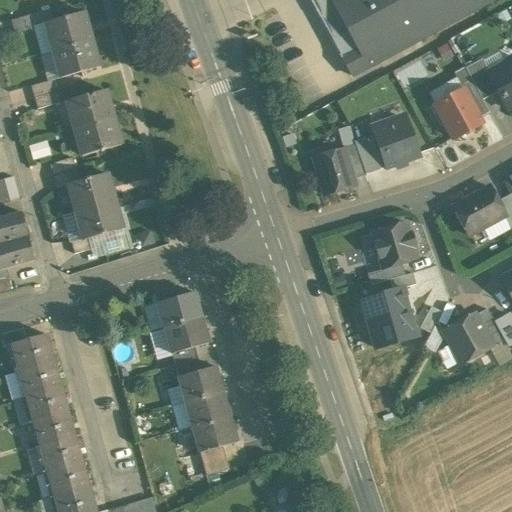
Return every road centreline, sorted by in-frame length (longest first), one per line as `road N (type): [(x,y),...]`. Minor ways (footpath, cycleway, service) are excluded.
road 1 (secondary): [(371,511),(278,233)]
road 2 (secondary): [(278,233),(190,0)]
road 3 (residential): [(60,303),(4,114)]
road 4 (residential): [(417,199),(457,293),(511,265)]
road 5 (residential): [(203,258),(60,303)]
road 6 (residential): [(278,233),(417,199)]
